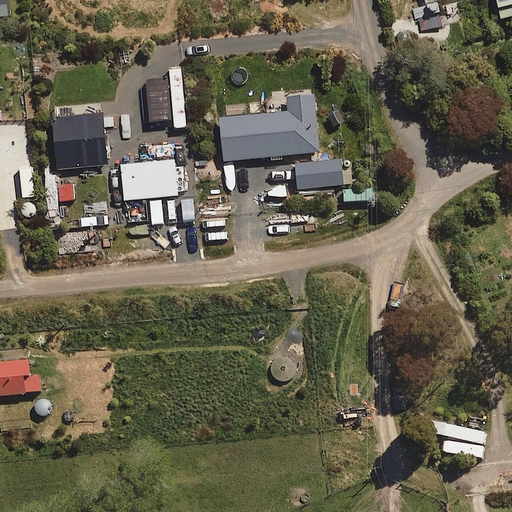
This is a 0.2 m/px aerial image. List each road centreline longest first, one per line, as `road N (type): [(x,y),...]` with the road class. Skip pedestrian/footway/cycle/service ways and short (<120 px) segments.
road 1 (residential): [(0,288),(322,255),(385,238)]
road 2 (residential): [(385,238),(394,473)]
road 3 (residential): [(446,184),(403,127),(362,0)]
